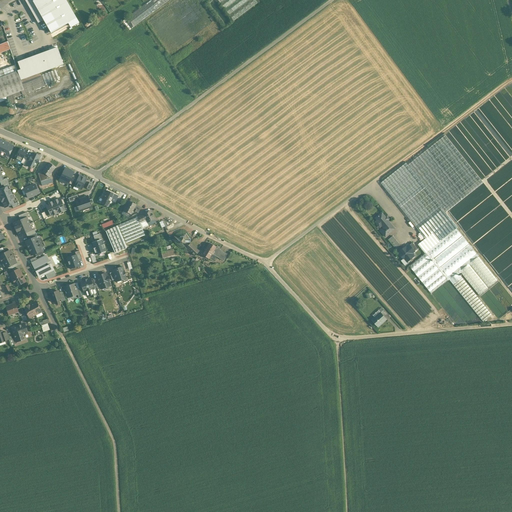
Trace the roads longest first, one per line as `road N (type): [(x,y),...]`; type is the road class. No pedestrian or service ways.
road 1 (residential): [(265,263),(0,131)]
road 2 (track): [(96,175),(331,0)]
road 3 (residential): [(511,323),(336,337),(265,263)]
road 4 (track): [(118,511),(114,444),(60,334)]
road 5 (track): [(336,337),(347,511)]
